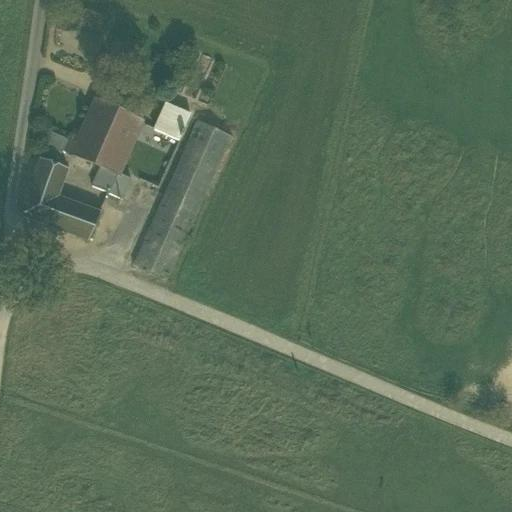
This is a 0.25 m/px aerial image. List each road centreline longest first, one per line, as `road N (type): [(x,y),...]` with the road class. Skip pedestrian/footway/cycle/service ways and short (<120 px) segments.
road 1 (unclassified): [(10,232),(511,437)]
road 2 (unclassified): [(40,0),(10,232)]
